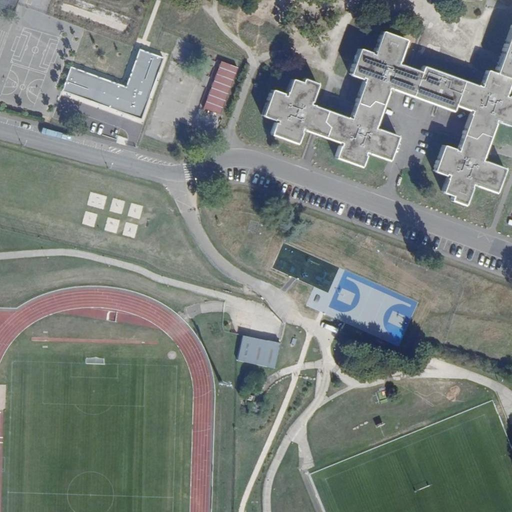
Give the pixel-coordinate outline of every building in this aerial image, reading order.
[(0,0),(0,7),(13,12),(17,0),(0,0)] [(114,0),(89,0),(81,4),(70,0),(59,0),(53,17),(74,24),(80,40),(77,51),(98,58),(102,47),(116,40),(128,45),(135,24),(124,19),(114,0)] [(199,30),(147,10),(141,25),(194,45),(199,30)] [(511,23),(494,73),(486,70),(480,87),(422,67),(421,72),(396,64),(404,40),(381,32),(374,54),(359,49),(350,75),(361,78),(362,77),(365,78),(350,119),(309,105),(316,83),(303,79),(301,83),(291,79),(285,96),(282,95),(282,93),(271,89),(262,115),(277,120),(276,123),(275,122),(271,134),(296,143),(301,129),(339,143),(334,157),(360,166),(364,155),(363,155),(364,151),(388,160),(396,136),(373,128),(388,87),(452,111),(454,104),(471,111),(457,152),(453,150),(454,149),(443,145),(434,171),(444,175),(445,173),(448,175),(442,192),(453,195),(451,199),(464,204),(471,183),(495,192),(503,168),(480,160),(495,119),(498,120),(498,121),(509,125),(511,116),(511,97),(508,96),(507,97),(503,96),(509,79),(511,80),(511,23)] [(166,58),(140,51),(127,87),(72,68),(63,90),(142,117),(166,58)] [(216,60),(200,106),(220,114),(237,68),(216,60)] [(269,342),(244,337),(239,361),(276,369),(281,344),(269,341),(269,342)] [(250,403),(248,413),(258,415),(261,404),(253,402),(254,396),(246,394),(244,402),(250,403)]
